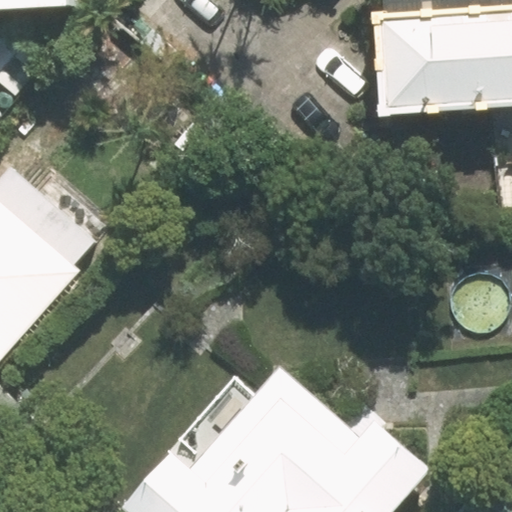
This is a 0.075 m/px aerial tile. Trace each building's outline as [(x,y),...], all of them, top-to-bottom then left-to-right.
[(0,0),(0,14),(78,11),(77,0),(0,0)] [(385,123),(511,115),(511,0),(384,0),(386,22),(380,23),(385,123)] [(94,99),(123,125),(160,84),(132,58),(94,99)] [(0,367),(105,251),(13,169),(0,182),(0,367)] [(392,511),(428,473),(374,425),(360,441),(282,371),(191,472),(175,457),(125,511),(392,511)] [(0,478),(48,427),(0,381),(0,478)] [(511,511),(511,446),(453,511),(511,511)]
